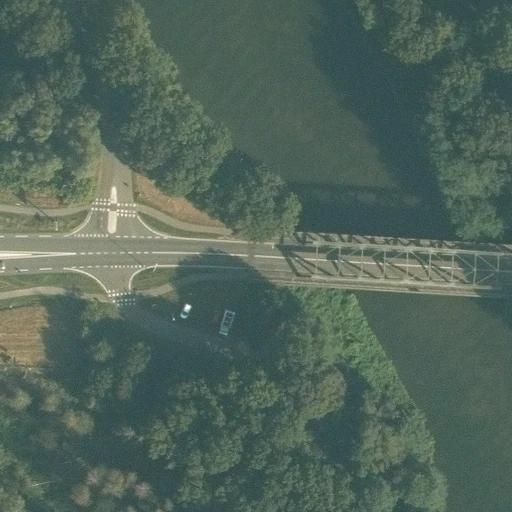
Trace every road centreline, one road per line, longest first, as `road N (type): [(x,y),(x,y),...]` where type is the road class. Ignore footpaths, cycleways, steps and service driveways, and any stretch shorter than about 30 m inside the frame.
road 1 (unclassified): [(362,511),(267,370),(230,348),(135,316),(117,292),(109,255)]
road 2 (unclassified): [(109,255),(115,113),(64,0)]
road 3 (primary): [(511,271),(292,258)]
road 4 (primary): [(109,255),(292,258)]
road 5 (unclassified): [(511,110),(439,0)]
